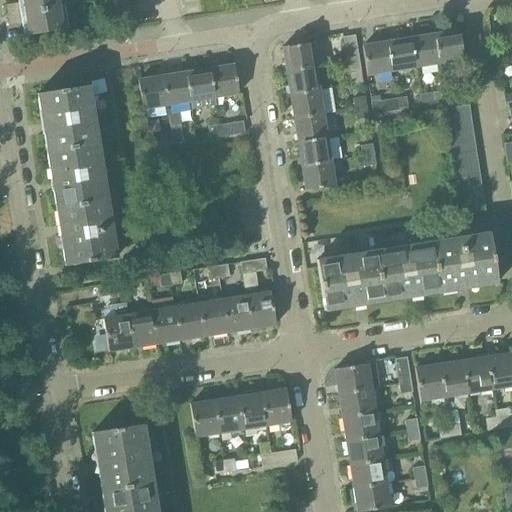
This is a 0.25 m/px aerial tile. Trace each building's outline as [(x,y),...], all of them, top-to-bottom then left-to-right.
[(63,31),(60,9),(58,0),(22,0),(23,3),(6,6),(10,27),(27,24),(29,36),(63,31)] [(459,31),(434,35),(439,64),(463,59),(459,31)] [(434,35),(411,38),(416,67),(439,64),(434,35)] [(343,37),(347,62),(358,61),(355,36),(343,37)] [(411,38),(387,42),(392,71),(416,67),(411,38)] [(387,42),(362,47),(367,75),(392,71),(387,42)] [(282,47),(286,72),(315,67),(311,43),(282,47)] [(348,72),(360,70),(358,61),(347,62),(348,72)] [(234,66),(210,69),(214,98),(238,95),(234,66)] [(286,72),(290,94),(319,90),(315,67),(286,72)] [(210,69),(185,73),(190,102),(191,110),(215,106),(214,98),(210,69)] [(185,73),(161,77),(166,106),(190,102),(185,73)] [(142,110),(166,106),(161,77),(137,81),(142,110)] [(98,143),(95,126),(89,86),(37,94),(47,152),(98,143)] [(467,88),(443,92),(445,103),(469,99),(467,88)] [(322,114),(319,90),(290,94),(294,119),(322,114)] [(445,103),(443,92),(432,93),(434,105),(445,103)] [(398,111),(396,99),(381,102),(380,96),(370,97),(373,115),(398,111)] [(353,98),(354,109),(366,107),(364,97),(353,98)] [(406,97),(396,99),(398,111),(408,109),(406,97)] [(442,109),(444,122),(470,118),(468,105),(442,109)] [(356,119),(367,117),(366,107),(354,109),(356,119)] [(167,111),(171,133),(171,134),(173,146),(183,144),(178,109),(167,111)] [(106,124),(104,111),(93,113),(95,126),(106,124)] [(294,119),(298,143),(326,138),(322,114),(294,119)] [(446,133),(472,129),(470,118),(444,122),(446,133)] [(243,122),(219,126),(221,137),(245,133),(243,122)] [(208,128),(210,139),(221,137),(219,126),(208,128)] [(474,141),(472,129),(446,133),(448,145),(474,141)] [(162,147),(173,146),(171,134),(171,133),(160,135),(162,147)] [(298,143),(301,167),(330,162),(326,138),(298,143)] [(450,157),(476,152),(474,141),(448,145),(450,157)] [(47,152),(56,209),(107,201),(98,143),(47,152)] [(360,146),(362,157),(373,155),(372,144),(360,146)] [(450,157),(451,168),(478,164),(476,152),(450,157)] [(375,165),(373,155),(362,157),(364,166),(375,165)] [(334,186),(330,162),(301,167),(305,190),(334,186)] [(453,180),(480,175),(478,164),(451,168),(453,180)] [(481,187),(480,175),(453,180),(455,191),(481,187)] [(457,203),(483,198),(481,187),(455,191),(457,203)] [(485,210),(483,198),(457,203),(459,214),(485,210)] [(107,201),(56,209),(65,266),(116,258),(107,201)] [(485,210),(459,214),(460,226),(487,222),(485,210)] [(431,242),(439,294),(497,285),(489,233),(431,242)] [(382,303),(439,294),(431,242),(374,252),(382,303)] [(324,312),(382,303),(374,252),(316,261),(324,312)] [(251,329),(259,328),(275,325),(270,293),(258,295),(255,273),(266,271),(265,259),(240,263),(245,297),(251,329)] [(227,265),(217,267),(219,279),(229,277),(227,265)] [(208,280),(219,279),(217,267),(206,269),(208,280)] [(179,273),(168,275),(170,286),(181,285),(179,273)] [(161,288),(170,286),(168,275),(159,276),(161,288)] [(132,280),(122,282),(124,294),(134,292),(132,280)] [(124,294),(122,282),(97,286),(99,298),(124,294)] [(227,333),(251,329),(245,297),(222,300),(227,333)] [(203,337),(227,333),(222,300),(197,304),(203,337)] [(108,352),(132,348),(127,315),(125,303),(113,305),(115,317),(102,319),(108,352)] [(197,304),(174,308),(179,341),(203,337),(197,304)] [(156,344),(179,341),(174,308),(150,312),(156,344)] [(132,348),(156,344),(150,312),(127,315),(132,348)] [(511,363),(511,354),(486,358),(491,391),(511,387),(511,363)] [(462,362),(467,394),(491,391),(486,358),(462,362)] [(395,360),(399,385),(411,383),(407,359),(395,360)] [(462,362),(438,366),(444,398),(467,394),(462,362)] [(334,370),(338,394),(370,389),(366,365),(334,370)] [(444,398),(438,366),(415,369),(420,402),(444,398)] [(412,393),(411,383),(399,385),(400,395),(412,393)] [(285,389),(261,393),(267,426),(290,422),(285,389)] [(338,394),(342,418),(374,413),(370,389),(338,394)] [(246,393),(246,396),(237,397),(242,430),(267,426),(261,393),(260,393),(260,391),(246,393)] [(218,433),(242,430),(237,397),(213,401),(218,433)] [(213,401),(191,404),(189,404),(194,437),(218,433),(213,401)] [(494,410),(495,418),(497,429),(511,426),(511,415),(511,408),(494,410)] [(342,418),(345,442),(378,437),(374,413),(342,418)] [(487,431),(497,429),(495,418),(485,419),(487,431)] [(405,421),(406,432),(418,430),(417,420),(405,421)] [(458,424),(448,425),(450,437),(460,435),(458,424)] [(91,433),(101,491),(152,482),(143,425),(91,433)] [(438,427),(439,438),(450,437),(448,425),(438,427)] [(420,440),(418,430),(406,432),(408,442),(420,440)] [(497,448),(511,446),(511,433),(495,436),(497,448)] [(345,442),(349,466),(382,461),(378,437),(345,442)] [(511,458),(511,446),(497,448),(499,461),(511,458)] [(295,450),(271,453),(273,465),(297,461),(295,450)] [(260,455),(262,467),(273,465),(271,453),(260,455)] [(500,471),(511,469),(511,458),(499,461),(500,471)] [(234,459),(223,461),(225,473),(236,471),(234,459)] [(213,462),(215,475),(225,473),(223,461),(213,462)] [(349,466),(353,490),(386,484),(382,461),(349,466)] [(412,468),(414,479),(426,477),(424,466),(412,468)] [(511,481),(511,469),(500,471),(502,483),(511,481)] [(427,488),(426,477),(414,479),(415,490),(427,488)] [(504,495),(511,493),(511,481),(502,483),(504,495)] [(101,491),(104,511),(156,511),(152,482),(101,491)] [(353,490),(356,511),(362,511),(389,508),(386,484),(353,490)]
